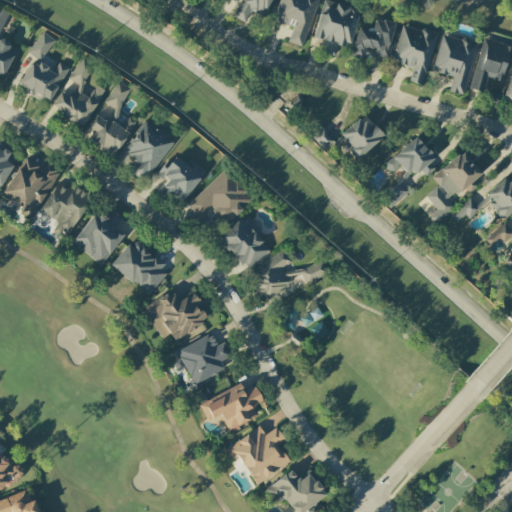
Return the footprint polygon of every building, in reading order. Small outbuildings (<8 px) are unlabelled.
[(251,11),(261,17),(269,0),(231,0),(238,3),(231,16),(244,23),(251,11)] [(301,47),(317,0),(279,0),(272,20),(292,27),(287,42),(301,47)] [(348,44),(358,10),(323,0),(322,0),(312,38),(324,41),(321,52),(335,56),(340,41),(348,44)] [(0,30),(8,14),(0,10),(0,30)] [(357,27),(349,56),(362,59),(365,47),(374,50),(373,55),(385,58),(394,24),(374,18),(370,30),(357,27)] [(423,85),(437,34),(401,24),(391,62),(411,68),(408,81),(423,85)] [(54,40),(42,32),(27,53),(40,61),(54,40)] [(476,43),(440,34),(431,72),(452,77),(448,92),(463,95),(476,43)] [(0,76),(2,77),(17,47),(0,39),(0,76)] [(470,89),(482,93),(486,78),(503,82),(511,48),(511,46),(484,39),(470,89)] [(82,127),(104,90),(95,85),(91,91),(81,85),(93,65),(81,57),(67,79),(80,87),(72,99),(60,91),(50,108),(82,127)] [(47,103),(68,69),(58,62),(53,70),(34,59),(18,86),(47,103)] [(113,156),(134,122),(117,111),(130,88),(117,81),(104,103),(116,110),(108,122),(95,114),(87,128),(94,131),(88,141),(113,156)] [(383,137),(364,114),(338,136),(356,159),(383,137)] [(173,142),(144,120),(121,150),(138,163),(131,172),(144,182),(173,142)] [(311,136),(324,151),(335,140),(322,126),(311,136)] [(383,164),(391,173),(399,166),(406,174),(379,197),(389,209),(409,192),(401,183),(418,169),(424,175),(434,167),(428,161),(433,157),(415,137),(383,164)] [(0,187),(11,165),(5,161),(10,151),(0,145),(0,187)] [(454,207),(448,200),(463,187),(469,193),(478,185),(473,180),(481,173),(462,151),(431,177),(437,185),(425,196),(436,210),(428,217),(434,224),(454,207)] [(205,172),(191,160),(186,166),(175,156),(165,168),(162,166),(155,175),(164,182),(162,184),(181,201),(205,172)] [(2,194),(35,213),(58,172),(42,163),(40,167),(23,157),(2,194)] [(199,217),(208,208),(225,225),(252,198),(223,169),(187,205),(199,217)] [(503,219),(511,210),(511,183),(510,185),(503,178),(482,197),(503,219)] [(39,211),(57,222),(52,231),(65,239),(90,198),(59,179),(39,211)] [(468,219),(479,210),(470,199),(449,214),(456,222),(465,215),(468,219)] [(123,235),(114,228),(120,220),(105,208),(97,219),(92,214),(70,243),(99,266),(123,235)] [(218,236),(244,270),(268,252),(248,225),(252,222),(246,214),(218,236)] [(511,236),(511,222),(508,219),(485,240),(491,246),(498,240),(503,245),(511,236)] [(111,265),(147,295),(168,270),(152,257),(153,257),(132,239),(111,265)] [(248,268),(262,298),(291,285),(288,279),(300,273),(306,284),(328,274),(320,256),(293,269),(284,251),(248,268)] [(142,308),(161,338),(169,333),(176,344),(203,327),(200,322),(207,317),(191,292),(178,300),(171,289),(142,308)] [(223,369),(219,361),(231,356),(224,342),(216,346),(210,334),(176,351),(193,384),(223,369)] [(198,404),(206,421),(220,415),(228,431),(257,418),(252,406),(261,401),(254,386),(242,391),(239,384),(198,404)] [(253,486),(289,463),(277,444),(284,440),(276,427),(264,435),(258,427),(228,446),(253,486)] [(0,489),(9,487),(16,482),(22,473),(20,468),(15,464),(7,466),(6,461),(0,456),(0,489)] [(264,489),(276,505),(284,499),(293,511),(302,511),(325,495),(308,473),(298,480),(290,469),(264,489)] [(36,511),(28,490),(0,500),(0,511),(36,511)]
